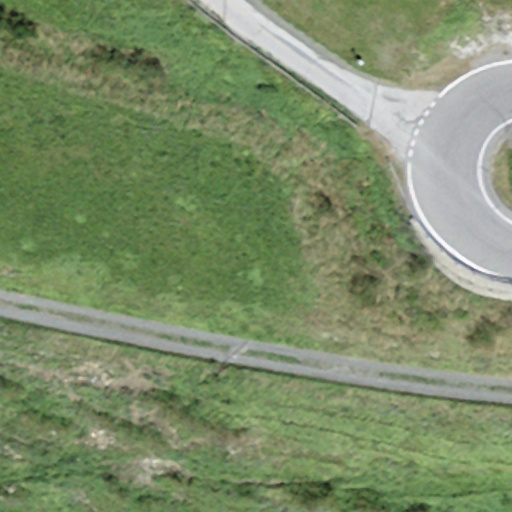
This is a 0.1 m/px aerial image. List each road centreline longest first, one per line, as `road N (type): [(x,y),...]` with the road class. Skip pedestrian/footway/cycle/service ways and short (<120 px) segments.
road 1 (track): [(511,359),(0,279)]
road 2 (track): [(435,137),(311,76),(238,0)]
road 3 (tertiary): [(511,248),(474,227),(435,177),(435,137),(467,104),(511,84)]
